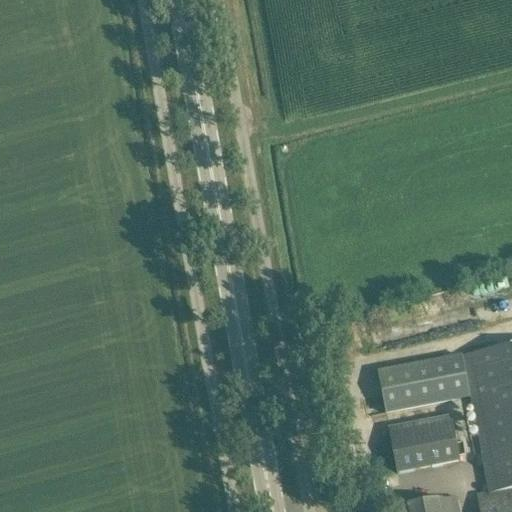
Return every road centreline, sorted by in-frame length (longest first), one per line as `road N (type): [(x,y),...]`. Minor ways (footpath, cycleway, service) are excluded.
road 1 (unclassified): [(233,511),(141,0)]
road 2 (unclassified): [(310,511),(218,0)]
road 3 (primary): [(271,511),(180,0)]
